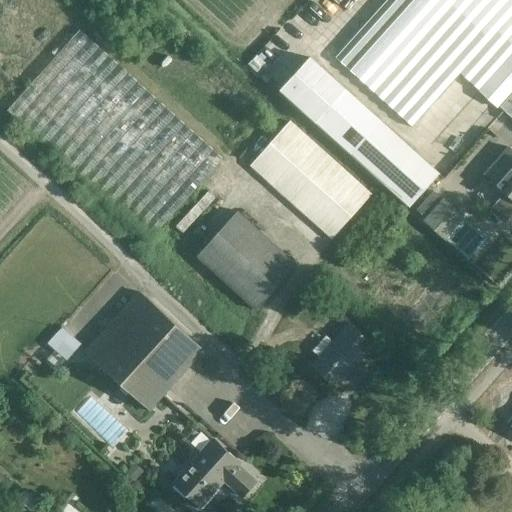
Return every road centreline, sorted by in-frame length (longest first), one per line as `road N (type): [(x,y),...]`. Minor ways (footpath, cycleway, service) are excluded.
road 1 (unknown): [(380,472),(0,135)]
road 2 (tertiary): [(345,511),(511,326)]
